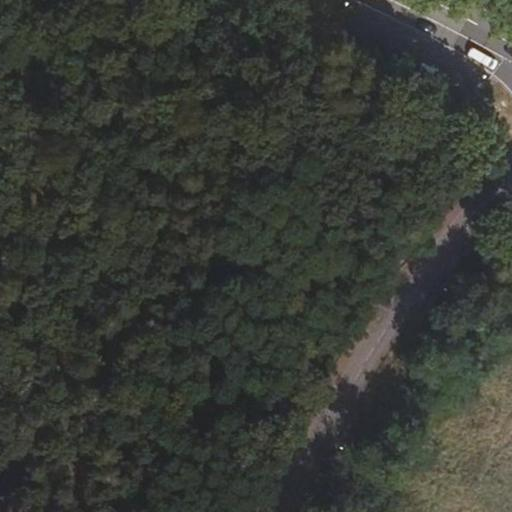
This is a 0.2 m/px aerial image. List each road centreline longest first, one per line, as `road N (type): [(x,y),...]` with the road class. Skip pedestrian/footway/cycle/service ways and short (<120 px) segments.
road 1 (track): [(0,67),(34,116),(84,511)]
road 2 (residential): [(511,176),(391,322),(332,418),(288,511)]
road 3 (secondary): [(393,0),(511,63)]
